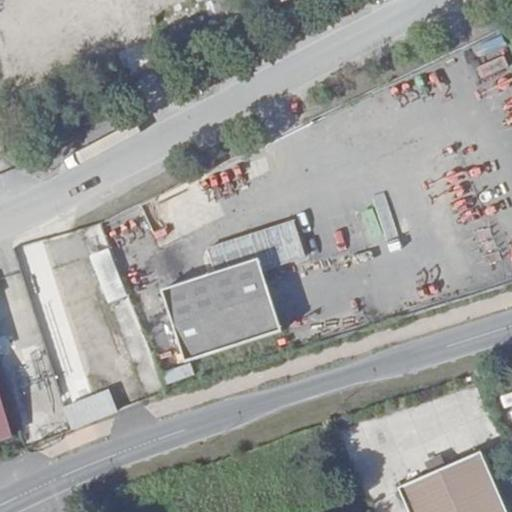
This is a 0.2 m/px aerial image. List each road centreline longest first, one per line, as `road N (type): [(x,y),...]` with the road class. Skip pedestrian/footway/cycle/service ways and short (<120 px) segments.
road 1 (unclassified): [(511,322),(255,398),(85,460),(0,502)]
road 2 (unclassified): [(0,217),(443,0)]
road 3 (unknown): [(391,511),(390,466),(480,425)]
